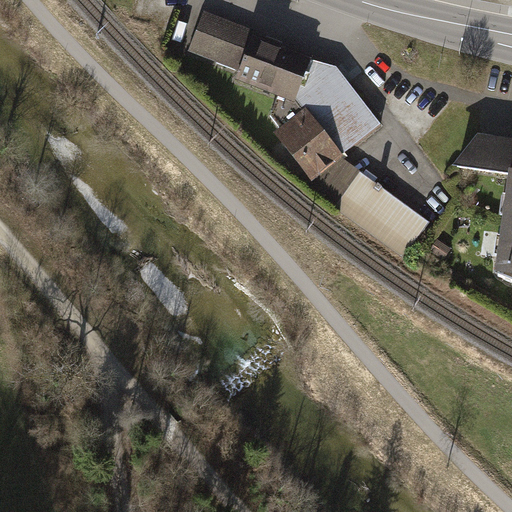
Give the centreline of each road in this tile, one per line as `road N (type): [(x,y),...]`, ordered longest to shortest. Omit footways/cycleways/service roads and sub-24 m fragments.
road 1 (track): [(29,0),(240,212),(453,454),(511,507)]
road 2 (track): [(241,511),(0,232)]
road 3 (primary): [(511,39),(346,0)]
road 4 (track): [(109,364),(124,511)]
